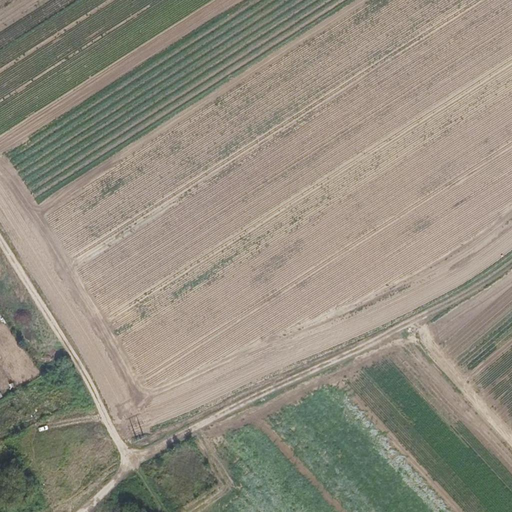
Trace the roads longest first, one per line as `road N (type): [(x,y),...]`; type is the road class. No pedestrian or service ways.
road 1 (track): [(511,264),(133,461)]
road 2 (track): [(0,256),(133,461)]
